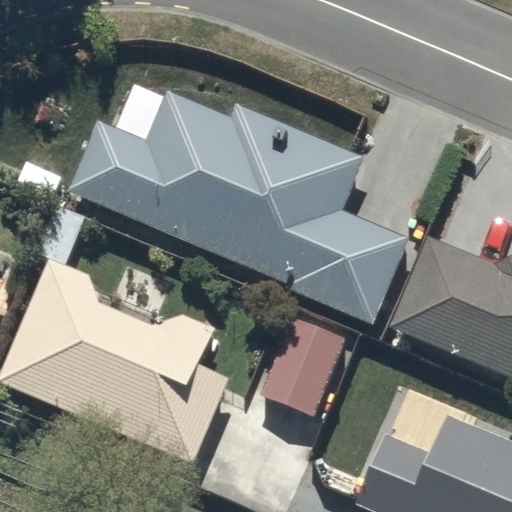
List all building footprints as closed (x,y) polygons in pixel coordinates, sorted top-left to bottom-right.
[(98,136),(67,206),(373,341),(411,256),(344,227),(367,175),(241,120),(234,135),(171,107),(148,159),(98,136)] [(501,285),(428,253),(390,341),(511,393),(511,276),(506,274),(501,285)] [(105,297),(48,274),(0,390),(0,398),(192,478),(225,398),(201,388),(219,344),(163,321),(153,346),(95,322),(105,297)] [(260,412),(310,434),(347,347),(296,325),(260,412)] [(381,454),(357,511),(511,511),(511,464),(447,438),(432,475),(381,454)]
